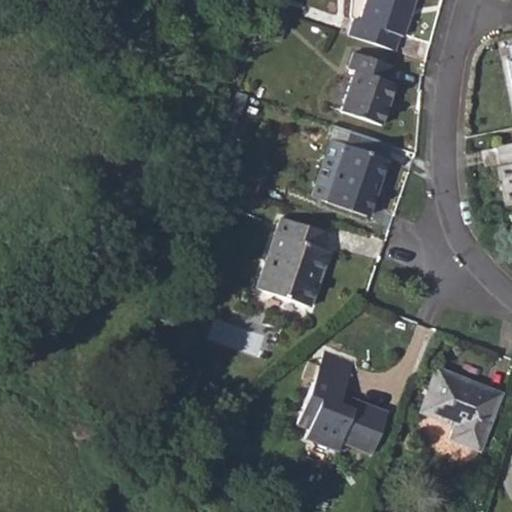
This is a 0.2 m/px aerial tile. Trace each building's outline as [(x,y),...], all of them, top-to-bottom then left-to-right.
[(267,0),(267,3),(279,8),(281,0),(267,0)] [(364,0),(357,22),(401,36),(412,0),(364,0)] [(272,15),(265,36),(279,40),(285,19),(272,15)] [(339,111),(379,124),(393,83),(386,81),(392,66),(352,53),(346,69),(352,70),(339,111)] [(236,117),(244,95),(234,91),(226,113),(236,117)] [(346,130),(342,143),(328,186),(323,201),(365,215),(382,167),(382,166),(389,144),(346,130)] [(323,201),(328,186),(342,143),(329,138),(314,182),(309,196),(323,201)] [(496,166),(505,206),(511,204),(511,142),(495,146),(499,165),(496,166)] [(254,288),(308,308),(318,281),(312,279),(323,248),(321,247),(325,234),(278,219),(254,288)] [(384,412),(354,401),(351,408),(337,403),(340,395),(352,362),(323,351),(295,424),(306,429),(303,439),(335,451),(339,442),(369,454),(384,412)] [(441,444),(473,455),(494,398),(428,374),(412,417),(446,429),(441,444)] [(354,401),(340,395),(337,403),(351,408),(354,401)]
